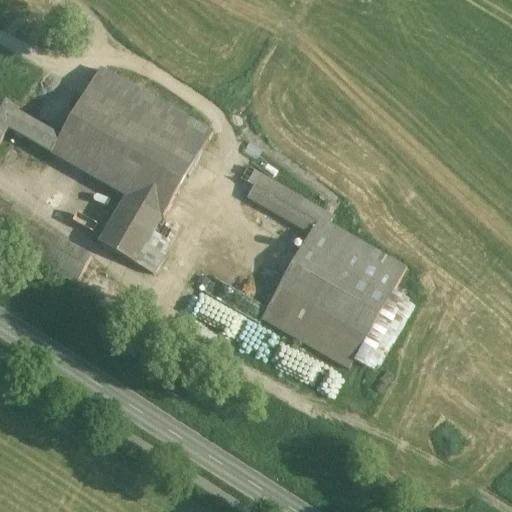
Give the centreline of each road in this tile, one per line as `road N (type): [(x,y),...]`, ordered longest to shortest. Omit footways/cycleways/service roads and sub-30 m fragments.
road 1 (secondary): [(289,511),(0,327)]
road 2 (track): [(0,36),(74,73),(102,50),(96,22),(68,0)]
